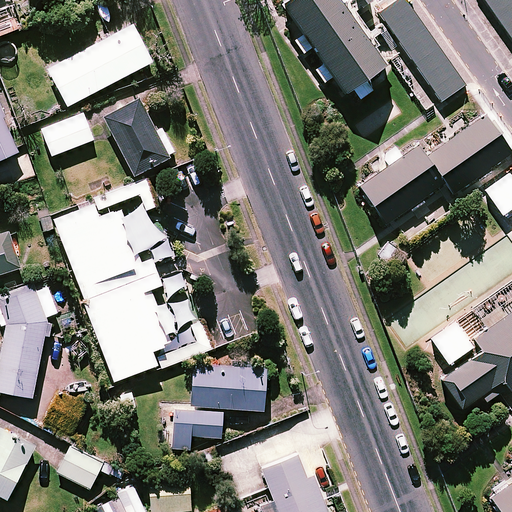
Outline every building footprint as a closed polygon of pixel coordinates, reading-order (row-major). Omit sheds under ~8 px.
[(323,63),(315,69),(323,81),(328,77),(340,95),(352,88),(359,99),(372,90),(364,79),(384,66),(338,0),(285,0),(281,3),(303,34),(294,40),(303,52),(311,46),(323,63)] [(465,87),(404,0),(397,0),(379,13),(442,103),(465,87)] [(511,0),(483,0),(511,41),(511,0)] [(151,62),(132,26),(48,70),(67,106),(151,62)] [(129,170),(170,149),(155,119),(149,122),(136,95),(100,113),(129,170)] [(89,138),(78,111),(39,127),(49,153),(89,138)] [(0,154),(14,148),(0,115),(0,154)] [(359,185),(385,224),(408,208),(410,211),(424,202),(422,199),(445,183),(452,194),(475,178),(477,180),(490,171),(489,169),(511,154),(485,115),(425,155),(418,145),(359,185)] [(511,179),(508,173),(485,190),(511,228),(511,179)] [(184,346),(127,188),(58,212),(114,371),(184,346)] [(0,269),(17,264),(6,229),(0,230),(0,269)] [(0,325),(4,324),(0,348),(0,391),(31,396),(47,316),(58,312),(46,283),(30,296),(7,290),(0,294),(0,325)] [(265,369),(192,364),(190,406),(263,411),(265,369)] [(222,412),(174,409),(172,447),(190,448),(190,435),(221,437),(222,412)] [(0,495),(6,498),(33,446),(0,429),(0,495)] [(57,472),(87,488),(96,470),(115,480),(120,471),(70,446),(57,472)] [(329,511),(314,473),(305,476),(297,454),(261,469),(277,511),(329,511)] [(511,511),(511,461),(509,464),(511,467),(511,475),(492,490),(495,494),(490,498),(500,511),(511,511)] [(138,511),(145,509),(133,484),(117,492),(125,511),(138,511)] [(117,511),(113,503),(93,511),(117,511)]
